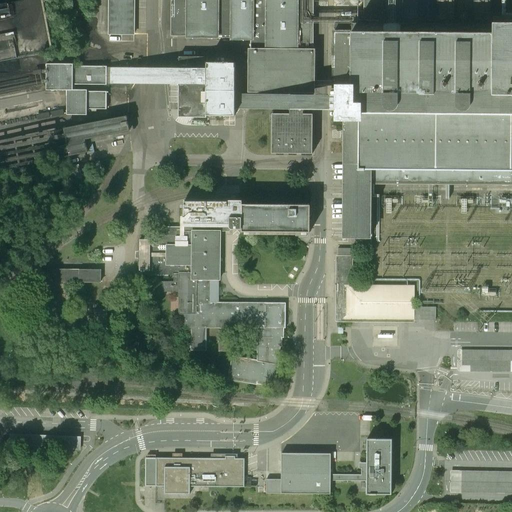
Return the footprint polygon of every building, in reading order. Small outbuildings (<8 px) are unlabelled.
[(133,0),(109,0),(110,34),(133,35),(133,0)] [(172,0),(172,35),(187,35),(187,37),(218,37),(218,36),(231,36),(231,40),(252,40),(252,51),(251,51),(250,91),(290,91),(290,104),(288,106),(288,109),(290,111),(290,114),(272,114),(272,153),(313,154),(313,114),(303,114),(303,111),(305,109),(305,106),(303,104),(303,91),(313,91),(314,51),(312,51),(312,0),(172,0)] [(511,17),(491,17),(491,0),(438,0),(437,24),(421,24),(420,0),(365,0),(366,25),(334,25),(334,87),(340,88),(339,117),(346,118),(344,237),(371,237),(371,183),(511,184),(511,17)] [(12,33),(0,35),(0,76),(20,72),(12,33)] [(310,232),(311,205),(309,205),(309,204),(298,204),(298,205),(243,204),(243,201),(184,200),(184,227),(164,227),(164,236),(148,236),(147,240),(140,240),(139,271),(147,271),(147,274),(180,274),(180,282),(164,282),(164,291),(180,291),(179,313),(181,313),(181,327),(192,327),(192,350),(205,350),(206,327),(219,327),(219,351),(235,352),(235,340),(225,340),(225,328),(257,328),(258,361),(233,357),(229,379),(275,387),(279,365),(279,356),(281,356),(281,347),(282,347),(282,338),(284,338),(284,328),(290,328),(292,327),(292,311),(285,309),(280,309),(280,303),(264,303),(264,304),(219,303),(219,295),(221,296),(221,288),(219,288),(219,280),(220,280),(220,232),(229,232),(232,229),(242,229),(242,232),(310,232)] [(414,286),(352,285),(352,249),(338,248),(338,309),(332,311),(331,317),(337,319),(436,320),(436,307),(414,307),(414,286)] [(99,282),(99,268),(46,268),(47,300),(63,300),(63,282),(99,282)] [(103,321),(103,308),(91,308),(91,321),(103,321)] [(376,341),(389,342),(390,328),(377,328),(376,341)] [(511,348),(459,349),(459,371),(511,371),(511,348)] [(22,446),(78,447),(78,435),(22,434),(22,446)] [(370,439),(367,439),(367,463),(367,481),(367,494),(370,494),(370,495),(376,495),(392,495),(392,439),(377,439),(370,439)] [(331,454),(281,453),(282,480),(267,480),(267,493),(331,493),(331,481),(331,475),(331,454)] [(226,459),(146,458),(145,486),(165,487),(164,494),(190,494),(190,487),(244,487),(245,459),(235,459),(235,456),(226,456),(226,459)] [(331,481),(367,481),(367,463),(361,463),(361,475),(331,475),(331,481)] [(511,472),(454,471),(454,493),(511,494),(511,472)]
